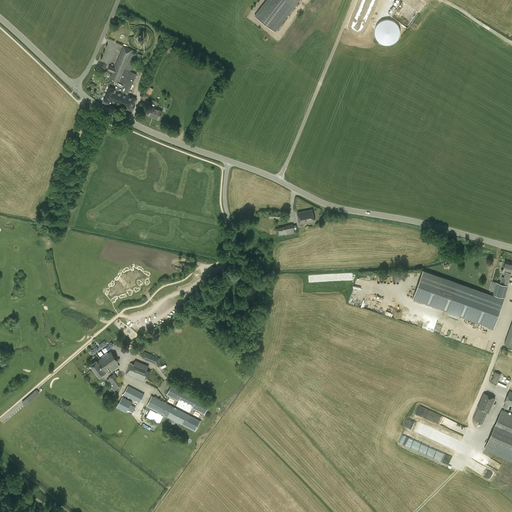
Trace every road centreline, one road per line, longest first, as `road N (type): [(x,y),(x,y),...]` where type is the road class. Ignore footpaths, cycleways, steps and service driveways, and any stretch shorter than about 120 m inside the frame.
road 1 (unclassified): [(511,248),(342,210),(229,161)]
road 2 (unclassified): [(229,161),(229,256),(189,307),(145,338)]
road 3 (unclassified): [(229,161),(132,124),(75,89)]
